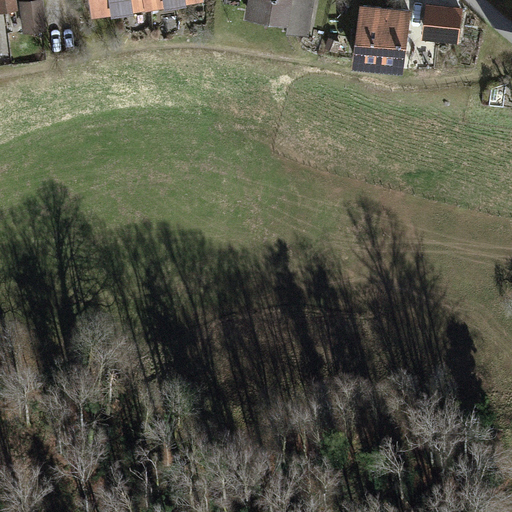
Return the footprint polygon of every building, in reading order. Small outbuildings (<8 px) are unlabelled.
[(16,0),(0,0),(0,10),(18,9),(16,0)] [(43,0),(19,0),(23,33),(47,30),(43,0)] [(121,0),(91,0),(93,13),(123,9),(121,0)] [(149,0),(121,0),(123,9),(150,6),(149,0)] [(248,0),(246,16),(289,23),(288,30),(310,33),(315,0),(248,0)] [(463,5),(430,0),(426,34),(458,39),(463,5)] [(412,8),(360,1),(352,63),(404,69),(412,8)]
